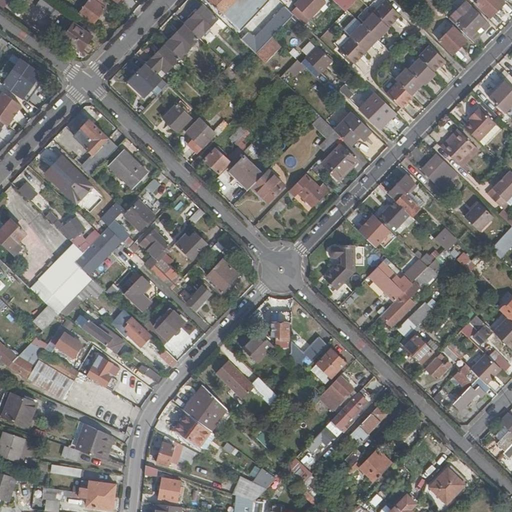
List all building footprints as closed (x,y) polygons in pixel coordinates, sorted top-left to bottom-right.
[(1,0),(0,2),(0,5),(5,9),(11,0),(1,0)] [(94,25),(105,8),(93,0),(88,0),(79,14),(94,25)] [(93,0),(105,8),(109,2),(105,0),(93,0)] [(209,0),(241,30),(269,0),(209,0)] [(297,6),(291,13),(294,15),(305,25),(327,2),(325,0),(299,0),(295,4),(297,6)] [(478,0),(478,1),(476,3),(490,17),(505,2),(502,0),(478,0)] [(389,28),(401,16),(386,1),(374,13),(374,14),(363,26),(362,25),(350,37),(351,38),(340,50),(355,65),(367,53),(366,53),(378,40),(378,41),(390,29),(389,28)] [(449,18),(470,38),(479,29),(481,31),(482,29),(484,30),(490,24),(466,1),(449,18)] [(200,39),(215,22),(218,19),(203,5),(185,25),(200,39)] [(273,37),(294,15),(291,13),(287,8),(256,42),(250,48),(257,54),(273,37)] [(225,26),(218,19),(215,22),(223,29),(225,26)] [(83,51),(93,36),(75,23),(64,38),(83,51)] [(166,45),(181,58),(198,40),(184,26),(166,45)] [(453,28),(440,41),(454,54),(467,41),(453,28)] [(250,48),(256,42),(243,30),(237,36),(250,48)] [(273,37),(257,54),(264,61),(280,43),(273,37)] [(407,68),(396,80),(399,82),(387,94),(402,108),(413,96),(412,95),(423,83),(425,85),(436,73),(434,71),(445,60),(430,45),(419,56),(420,58),(409,69),(407,68)] [(147,65),(157,74),(162,69),(166,73),(179,59),(165,46),(147,65)] [(333,61),(318,47),(306,59),(321,73),(333,61)] [(287,70),(294,76),(302,67),(295,61),(287,70)] [(3,84),(20,96),(28,84),(34,88),(39,81),(33,77),(37,71),(25,62),(20,69),(16,66),(3,84)] [(146,64),(129,81),(144,96),(161,79),(157,74),(147,65),(146,64)] [(229,67),(210,87),(213,89),(218,94),(237,74),(229,67)] [(162,69),(157,74),(161,79),(166,73),(162,69)] [(506,114),(511,107),(511,88),(505,81),(489,99),(506,114)] [(348,101),(354,95),(344,84),(337,90),(348,101)] [(218,94),(213,89),(209,93),(215,98),(218,94)] [(0,96),(0,121),(7,126),(22,106),(3,92),(0,96)] [(394,110),(374,92),(359,108),(378,126),(394,110)] [(355,95),(349,102),(355,108),(361,101),(355,95)] [(319,104),(314,110),(320,116),(322,117),(327,112),(319,104)] [(176,105),(164,118),(178,131),(191,118),(176,105)] [(478,108),(471,115),(473,117),(463,127),(483,147),(500,129),(478,108)] [(77,112),(63,132),(70,137),(83,117),(77,112)] [(372,132),(352,112),(335,130),(342,137),(351,146),(360,137),(364,141),(372,132)] [(320,116),(312,124),(327,138),(319,146),(326,153),(342,137),(335,130),(322,117),(320,116)] [(218,136),(227,127),(223,123),(214,132),(199,119),(188,131),(204,146),(216,134),(218,136)] [(92,154),(80,167),(90,176),(104,161),(118,146),(89,120),(74,136),(92,154)] [(224,167),(226,168),(241,154),(251,143),(255,139),(242,126),(231,138),(239,145),(226,158),(216,148),(205,160),(219,172),(224,167)] [(445,150),(458,162),(461,159),(474,145),(461,132),(445,150)] [(255,147),(251,143),(241,154),(244,157),(245,158),(255,147)] [(104,161),(109,166),(124,150),(119,145),(118,146),(104,161)] [(341,145),(323,163),(340,179),(357,161),(341,145)] [(148,173),(124,150),(109,166),(132,189),(148,173)] [(443,189),(458,174),(438,154),(422,170),(443,189)] [(230,171),(249,189),(252,186),(263,174),(245,158),(244,157),(230,171)] [(461,159),(458,162),(467,171),(470,168),(461,159)] [(68,179),(59,187),(76,204),(93,186),(71,165),(62,173),(68,179)] [(263,174),(252,186),(268,201),(284,185),(268,169),(263,174)] [(496,191),(491,196),(503,207),(511,196),(511,172),(511,171),(494,189),(496,191)] [(305,174),(290,190),(296,196),(299,193),(312,206),(329,189),(324,184),(320,188),(305,174)] [(400,203),(399,204),(409,214),(413,218),(421,209),(408,196),(412,191),(409,188),(415,183),(407,175),(390,193),(400,203)] [(154,178),(144,188),(150,194),(160,184),(154,178)] [(25,182),(18,190),(29,201),(36,194),(25,182)] [(409,188),(412,191),(418,185),(415,183),(409,188)] [(447,189),(443,193),(449,198),(453,194),(447,189)] [(394,200),(389,205),(390,206),(386,210),(385,209),(377,217),(391,230),(392,231),(409,214),(399,204),(394,200)] [(149,221),(154,216),(139,201),(125,216),(140,231),(145,226),(149,221)] [(480,202),(466,217),(480,230),(494,216),(480,202)] [(191,220),(196,224),(205,214),(201,210),(191,220)] [(46,218),(71,241),(81,233),(86,229),(76,216),(64,225),(51,213),(46,218)] [(361,224),(364,226),(380,241),(387,249),(393,243),(385,236),(391,230),(377,217),(374,215),(369,220),(367,218),(361,224)] [(0,240),(15,255),(22,247),(18,243),(27,234),(11,218),(0,229),(0,240)] [(113,221),(108,227),(123,242),(129,236),(123,230),(119,227),(113,221)] [(380,241),(364,226),(359,231),(375,247),(380,241)] [(497,255),(511,238),(511,227),(491,249),(497,255)] [(101,234),(96,230),(87,239),(92,243),(101,234)] [(153,255),(145,263),(152,269),(161,259),(164,256),(161,253),(169,245),(158,235),(154,231),(154,230),(141,244),(153,255)] [(177,243),(193,259),(208,244),(196,232),(190,238),(186,234),(177,243)] [(86,240),(81,233),(71,241),(74,245),(81,239),(89,247),(92,243),(87,239),(86,240)] [(446,249),(447,250),(452,244),(441,234),(436,239),(446,249)] [(81,239),(74,245),(83,253),(89,247),(81,239)] [(224,248),(218,242),(212,248),(207,253),(214,259),(224,248)] [(40,280),(66,306),(76,296),(92,279),(75,262),(83,253),(74,245),(55,265),(51,269),(45,275),(40,280)] [(338,265),(325,277),(337,289),(355,271),(354,245),(336,245),(332,247),(330,249),(330,253),(332,256),(335,257),(338,258),(338,265)] [(406,272),(412,266),(409,263),(413,259),(400,246),(395,251),(393,249),(388,254),(406,272)] [(450,263),(455,258),(447,250),(446,249),(441,254),(450,263)] [(488,264),(497,255),(491,249),(483,258),(487,263),(488,264)] [(174,261),(167,253),(164,256),(161,259),(169,266),(174,261)] [(429,266),(434,261),(427,254),(421,260),(423,262),(428,267),(429,266)] [(488,264),(501,276),(509,267),(497,255),(488,264)] [(450,263),(465,277),(470,272),(455,258),(450,263)] [(465,277),(470,281),(487,263),(483,258),(470,272),(465,277)] [(161,259),(152,269),(172,289),(175,286),(182,279),(169,266),(161,259)] [(442,265),(436,259),(434,261),(429,266),(435,272),(442,265)] [(218,285),(215,287),(222,293),(239,274),(223,260),(208,276),(218,285)] [(395,301),(412,283),(407,278),(404,275),(399,280),(401,283),(398,286),(388,277),(393,272),(383,262),(369,276),(395,301)] [(423,262),(407,278),(412,283),(415,281),(428,267),(423,262)] [(415,281),(421,287),(423,289),(437,274),(435,272),(429,266),(428,267),(415,281)] [(121,287),(126,292),(143,274),(138,270),(121,287)] [(37,278),(40,280),(45,275),(42,272),(37,278)] [(98,279),(103,288),(111,283),(106,274),(98,279)] [(145,309),(153,300),(144,291),(153,283),(144,274),(143,274),(126,292),(145,309)] [(92,279),(76,296),(81,300),(84,302),(91,294),(96,298),(104,290),(92,279)] [(465,292),(472,285),(465,279),(458,286),(465,292)] [(66,306),(40,280),(31,290),(58,315),(61,312),(66,306)] [(395,301),(381,315),(392,326),(414,303),(410,298),(421,287),(415,281),(412,283),(395,301)] [(187,303),(195,311),(212,293),(204,285),(192,297),(187,303)] [(184,289),(179,295),(187,303),(192,297),(184,289)] [(451,291),(447,295),(455,302),(459,298),(451,291)] [(61,312),(66,316),(81,300),(76,296),(66,306),(61,312)] [(508,318),(511,321),(511,299),(506,307),(504,305),(500,310),(508,318)] [(100,312),(108,318),(116,309),(108,303),(100,312)] [(185,321),(171,308),(164,315),(169,320),(159,331),(168,339),(185,321)] [(127,338),(129,336),(131,334),(125,327),(130,322),(131,323),(134,319),(127,312),(115,325),(127,338)] [(75,323),(83,329),(89,320),(81,315),(75,323)] [(462,331),(465,334),(472,328),(477,333),(473,336),(481,344),(491,334),(483,326),(486,324),(477,315),(462,331)] [(511,321),(508,318),(495,332),(511,348),(511,346),(511,321)] [(141,348),(152,336),(149,334),(146,331),(144,329),(134,319),(131,323),(130,322),(125,327),(131,334),(129,336),(141,348)] [(83,329),(116,353),(122,345),(117,341),(120,337),(112,332),(110,336),(89,320),(83,329)] [(281,336),(281,339),(289,340),(289,323),(272,323),(272,336),(281,336)] [(413,331),(416,333),(421,328),(418,325),(413,331)] [(260,331),(257,328),(240,344),(244,348),(260,331)] [(260,331),(244,348),(258,362),(274,345),(260,331)] [(413,331),(401,343),(422,364),(434,351),(427,345),(416,333),(413,331)] [(57,346),(74,357),(83,344),(66,333),(57,346)] [(464,337),(453,348),(465,360),(476,348),(464,337)] [(302,373),(327,346),(318,338),(293,364),(302,373)] [(19,356),(9,347),(7,348),(0,341),(0,357),(9,367),(19,356)] [(431,341),(427,345),(434,351),(438,347),(431,341)] [(19,356),(9,367),(72,405),(90,378),(31,343),(19,356)] [(447,346),(443,350),(454,361),(458,357),(447,346)] [(331,349),(317,363),(332,377),(345,363),(331,349)] [(173,368),(178,362),(167,351),(161,356),(173,368)] [(489,357),(504,372),(510,365),(494,351),(489,357)] [(477,352),(468,362),(472,365),(481,355),(477,352)] [(437,379),(452,365),(450,362),(445,366),(440,361),(444,357),(441,354),(426,369),(437,379)] [(99,356),(96,362),(101,365),(105,359),(99,356)] [(116,379),(107,373),(107,372),(112,363),(105,359),(101,365),(96,362),(88,375),(110,388),(116,379)] [(278,397),(258,377),(251,384),(228,362),(217,373),(243,398),(252,388),(270,406),(278,397)] [(112,363),(107,372),(115,377),(120,368),(112,363)] [(468,373),(476,381),(480,377),(466,364),(453,377),(459,382),(464,387),(470,381),(465,376),(468,373)] [(149,368),(148,369),(145,374),(159,384),(164,378),(149,368)] [(341,376),(319,398),(333,411),(342,402),(346,406),(358,394),(354,390),(355,389),(341,376)] [(456,386),(459,382),(453,377),(450,380),(456,386)] [(480,377),(476,381),(453,404),(461,411),(478,394),(481,397),(490,387),(480,377)] [(212,432),(228,410),(205,388),(186,413),(187,414),(212,432)] [(27,424),(36,401),(13,392),(4,415),(27,424)] [(367,401),(359,394),(333,421),(340,429),(367,401)] [(379,406),(352,434),(355,437),(357,435),(364,441),(372,433),(370,430),(387,414),(379,406)] [(505,451),(511,444),(511,417),(508,413),(500,421),(504,426),(510,431),(500,441),(497,444),(505,451)] [(212,432),(187,414),(176,430),(200,448),(202,445),(212,432)] [(87,425),(79,450),(81,451),(103,458),(110,436),(87,425)] [(510,431),(504,426),(494,436),(500,441),(510,431)] [(316,457),(332,437),(322,428),(305,449),(316,457)] [(0,455),(18,462),(25,439),(4,432),(1,444),(0,443),(0,455)] [(212,432),(202,445),(207,448),(216,435),(212,432)] [(115,438),(110,436),(103,458),(107,460),(115,438)] [(179,463),(185,446),(166,436),(157,462),(171,465),(172,461),(179,463)] [(511,455),(511,444),(505,451),(503,454),(508,459),(511,455)] [(78,460),(81,451),(79,450),(65,446),(62,456),(78,460)] [(345,460),(353,466),(356,463),(362,457),(355,450),(345,460)] [(361,469),(375,482),(392,464),(378,451),(361,469)] [(301,484),(310,476),(298,463),(290,471),(301,484)] [(360,467),(356,463),(353,466),(343,477),(345,479),(351,472),(353,474),(360,467)] [(145,474),(145,475),(157,476),(158,469),(146,465),(145,474)] [(82,477),(82,470),(57,467),(56,474),(82,477)] [(266,489),(277,478),(263,468),(254,483),(266,489)] [(448,468),(430,487),(447,503),(464,485),(448,468)] [(17,478),(0,472),(0,497),(10,501),(17,478)] [(240,475),(234,494),(247,499),(254,501),(266,489),(254,483),(240,475)] [(177,501),(178,494),(183,494),(184,487),(180,486),(180,481),(163,478),(160,498),(177,501)] [(80,487),(79,492),(115,497),(116,485),(90,481),(89,488),(80,487)] [(113,509),(115,497),(79,492),(79,497),(88,498),(87,506),(113,509)] [(409,492),(407,495),(416,504),(419,501),(409,492)] [(59,511),(61,495),(51,494),(50,500),(47,500),(46,509),(59,511)] [(413,511),(411,509),(416,504),(407,495),(389,511),(413,511)] [(252,511),(253,509),(254,501),(247,499),(244,511),(252,511)]
